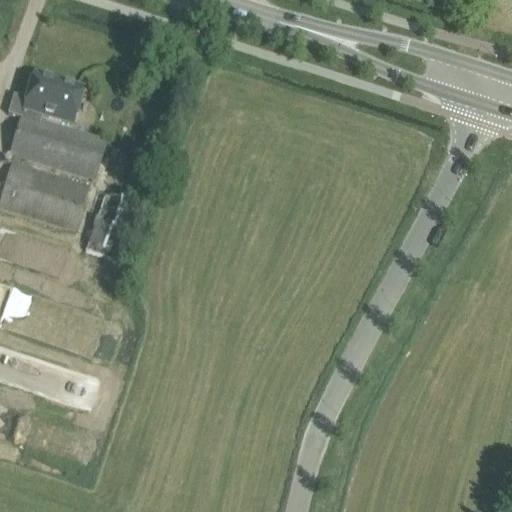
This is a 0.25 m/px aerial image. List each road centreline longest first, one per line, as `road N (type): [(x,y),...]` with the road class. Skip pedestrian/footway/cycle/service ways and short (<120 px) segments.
road 1 (residential): [(297,511),(320,420),(482,104)]
road 2 (secondary): [(495,71),(400,43),(327,35)]
road 3 (secondary): [(327,35),(367,61),(482,104)]
